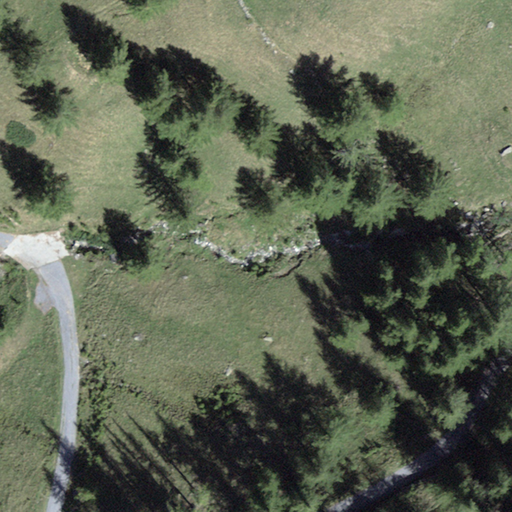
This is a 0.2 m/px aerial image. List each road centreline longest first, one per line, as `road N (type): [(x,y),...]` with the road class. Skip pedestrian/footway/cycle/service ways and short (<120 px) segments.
road 1 (unclassified): [(60,511),(71,442),(71,320),(58,279),(28,248),(0,238)]
road 2 (unclassified): [(511,327),(468,427),(341,497),(329,511)]
